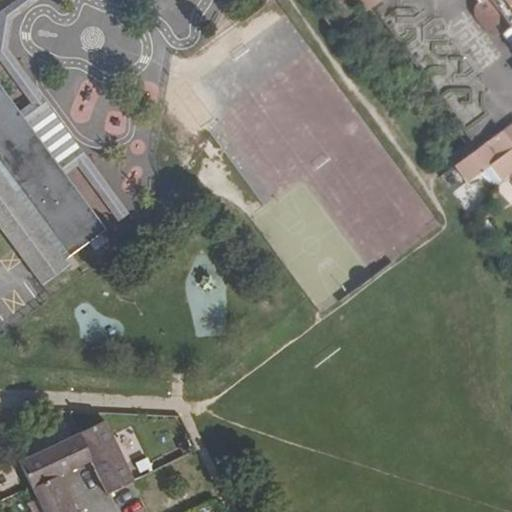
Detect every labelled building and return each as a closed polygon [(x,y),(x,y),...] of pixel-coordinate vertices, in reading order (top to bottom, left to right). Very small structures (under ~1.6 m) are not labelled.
[(0,0),(0,229),(41,285),(67,267),(63,262),(104,232),(63,174),(41,190),(36,181),(45,173),(15,131),(5,138),(0,131),(0,128),(19,115),(0,88),(0,0)] [(36,0),(16,0),(0,12),(0,59),(33,105),(42,99),(4,45),(7,22),(36,0)] [(314,0),(312,2),(317,9),(329,0),(357,0),(366,12),(371,9),(381,1),(380,0),(314,0)] [(511,0),(477,0),(481,5),(486,0),(488,0),(510,28),(503,34),(511,46),(511,0)] [(33,105),(19,115),(63,174),(76,165),(85,158),(42,99),(33,105)] [(19,115),(0,128),(0,131),(5,138),(15,131),(45,173),(36,181),(41,190),(63,174),(19,115)] [(511,125),(455,166),(467,183),(490,167),(502,182),(511,176),(511,125)] [(85,158),(76,165),(117,221),(126,215),(85,158)] [(100,427),(76,439),(88,465),(103,497),(108,496),(128,486),(100,427)] [(15,466),(28,494),(56,482),(88,465),(76,439),(15,466)] [(71,511),(56,482),(28,494),(37,511),(71,511)]
